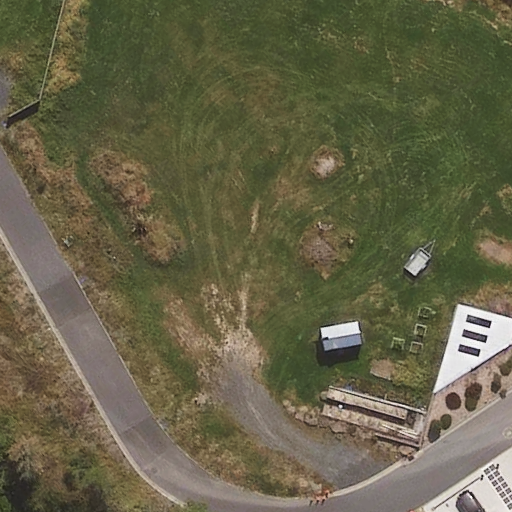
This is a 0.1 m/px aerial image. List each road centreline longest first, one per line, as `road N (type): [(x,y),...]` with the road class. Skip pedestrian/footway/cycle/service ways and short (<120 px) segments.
road 1 (unclassified): [(0,191),(129,426),(193,489),(255,511)]
road 2 (unclassified): [(344,511),(375,503),(511,410)]
